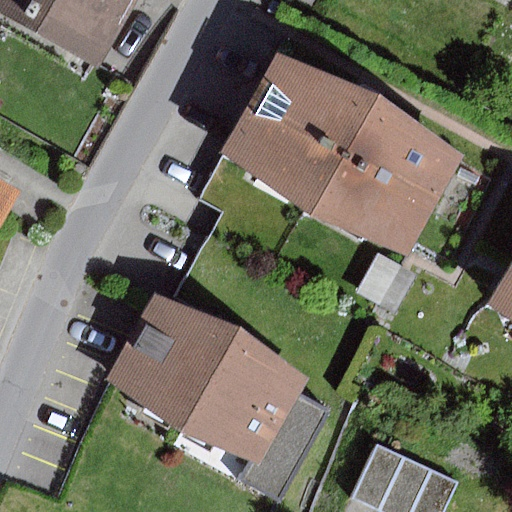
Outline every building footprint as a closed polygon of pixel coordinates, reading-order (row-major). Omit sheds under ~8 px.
[(0,0),(0,15),(106,72),(145,0),(0,0)] [(465,157),(284,58),(227,161),(408,260),(465,157)] [(0,186),(0,206),(9,191),(0,186)] [(511,274),(494,307),(511,316),(511,274)] [(309,382),(157,299),(111,383),(255,462),(245,479),(280,499),(328,412),(300,397),(309,382)] [(447,511),(459,486),(378,450),(355,501),(378,511),(447,511)]
